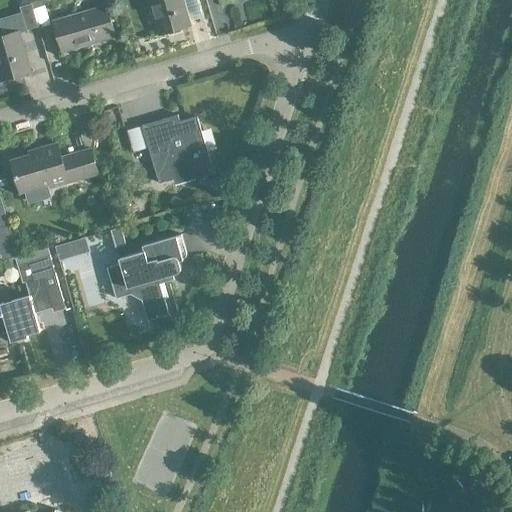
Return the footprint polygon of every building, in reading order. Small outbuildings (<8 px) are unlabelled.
[(38,27),(32,8),(31,2),(30,2),(25,4),(24,0),(16,0),(9,2),(15,22),(23,19),(27,31),(38,27)] [(148,0),(159,35),(190,26),(182,0),(148,0)] [(62,53),(116,37),(107,6),(53,21),(62,53)] [(0,81),(31,73),(28,65),(19,32),(0,37),(0,81)] [(159,184),(173,180),(189,175),(191,181),(214,174),(197,117),(167,126),(165,119),(142,126),(159,184)] [(40,149),(41,153),(11,162),(20,193),(50,184),(51,188),(98,174),(91,150),(62,158),(58,144),(40,149)] [(111,231),(116,247),(126,245),(121,228),(111,231)] [(176,238),(182,236),(181,235),(142,246),(144,252),(119,259),(120,265),(107,268),(116,299),(130,295),(142,301),(147,321),(169,315),(164,300),(168,299),(163,284),(169,282),(167,277),(176,275),(178,274),(179,273),(180,272),(181,269),(180,267),(179,262),(183,261),(181,256),(187,254),(186,253),(181,254),(176,238)] [(15,246),(0,250),(0,262),(18,257),(15,246)] [(23,284),(26,283),(29,296),(0,304),(0,305),(1,310),(0,310),(0,333),(7,331),(11,343),(28,338),(27,336),(40,332),(35,314),(52,309),(47,290),(59,286),(50,256),(17,266),(23,284)]
